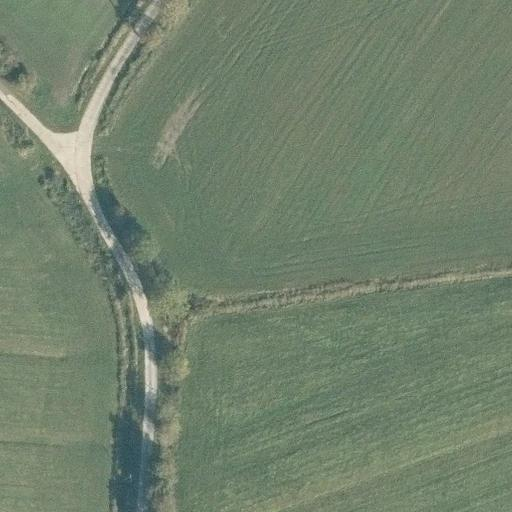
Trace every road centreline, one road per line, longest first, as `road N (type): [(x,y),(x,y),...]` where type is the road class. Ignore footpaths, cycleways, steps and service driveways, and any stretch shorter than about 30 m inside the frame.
road 1 (unclassified): [(131,511),(146,363),(118,251),(68,145)]
road 2 (unclassified): [(68,145),(174,0)]
